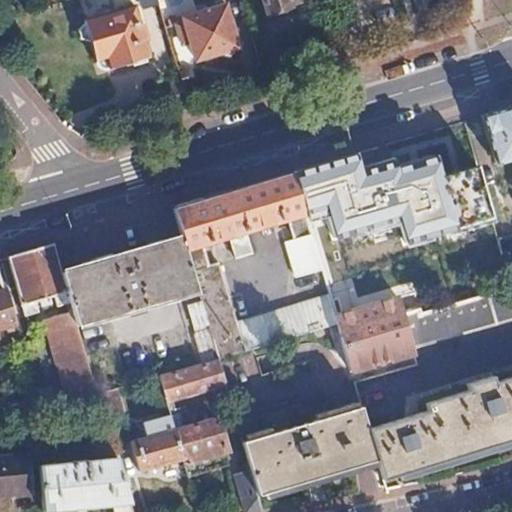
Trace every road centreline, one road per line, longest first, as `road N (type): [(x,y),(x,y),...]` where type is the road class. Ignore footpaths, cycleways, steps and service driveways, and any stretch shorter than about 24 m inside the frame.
road 1 (primary): [(511,59),(81,187)]
road 2 (residential): [(0,86),(81,187)]
road 3 (residential): [(392,511),(511,486)]
